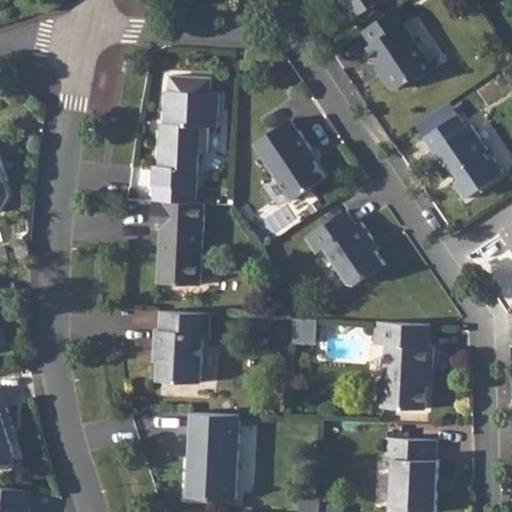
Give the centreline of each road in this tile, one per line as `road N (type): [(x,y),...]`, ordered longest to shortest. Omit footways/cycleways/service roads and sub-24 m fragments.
road 1 (residential): [(492,511),(477,318),(290,32),(155,23),(85,33)]
road 2 (residential): [(92,511),(59,409),(54,336),(53,243),(85,33)]
